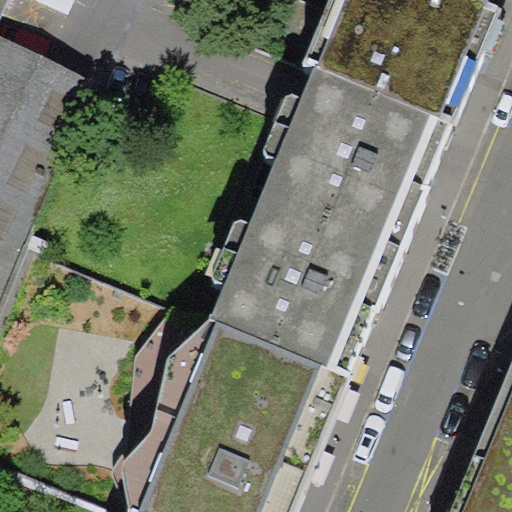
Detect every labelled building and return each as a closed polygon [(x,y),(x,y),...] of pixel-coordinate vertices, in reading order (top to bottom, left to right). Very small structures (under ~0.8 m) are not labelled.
[(0,0),(0,305),(80,112),(0,72),(0,16),(7,0),(0,0)] [(481,20),(466,14),(431,0),(346,0),(344,7),(330,1),(300,75),(310,80),(449,137),(463,105),(480,63),(466,58),(481,20)] [(472,0),(431,0),(466,14),(472,0)] [(449,137),(310,80),(257,206),(399,264),(415,226),(425,202),(422,200),(449,137)] [(371,325),(373,326),(399,264),(257,206),(205,332),(344,389),(365,339),(371,325)] [(293,511),(305,485),(344,389),(205,332),(204,333),(169,319),(129,418),(164,432),(131,511),(293,511)] [(511,511),(511,364),(511,365),(496,404),(499,405),(460,499),(454,511),(511,511)]
